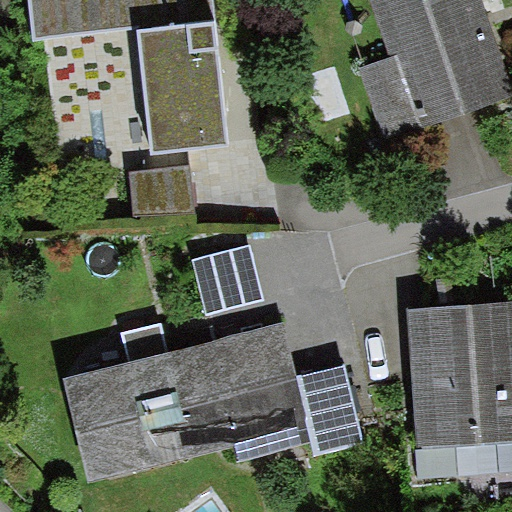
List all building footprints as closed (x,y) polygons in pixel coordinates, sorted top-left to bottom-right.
[(209,0),(23,0),(28,39),(134,27),(150,159),(226,150),(209,0)] [(511,92),(481,0),(374,0),(394,58),(362,68),(384,138),(511,95),(511,92)] [(258,253),(197,265),(208,321),(269,309),(258,253)] [(511,297),(409,305),(418,442),(511,435),(511,297)] [(126,363),(75,376),(103,485),(240,449),(244,462),(310,445),(315,464),(370,450),(348,366),(299,378),(285,324),(174,353),(165,321),(119,333),(126,363)]
